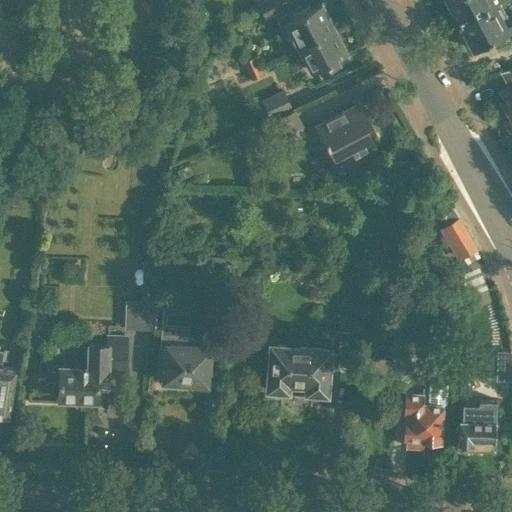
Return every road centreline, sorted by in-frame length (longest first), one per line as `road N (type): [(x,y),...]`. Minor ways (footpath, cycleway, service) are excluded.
road 1 (unclassified): [(0,499),(421,511)]
road 2 (secondary): [(501,214),(387,0)]
